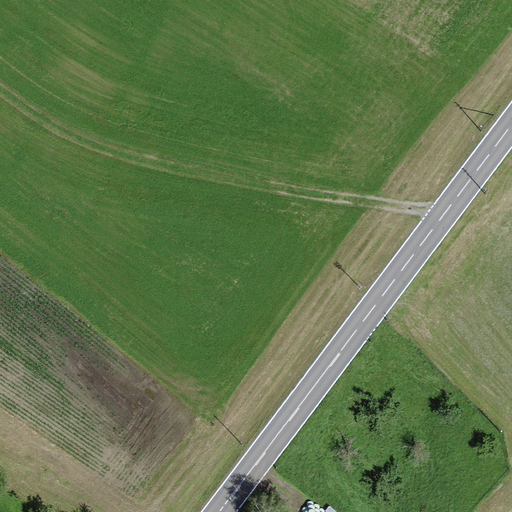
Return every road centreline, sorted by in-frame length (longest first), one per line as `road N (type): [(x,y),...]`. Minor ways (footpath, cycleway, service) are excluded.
road 1 (tertiary): [(511,123),(218,511)]
road 2 (track): [(0,81),(102,144),(197,172),(445,210)]
